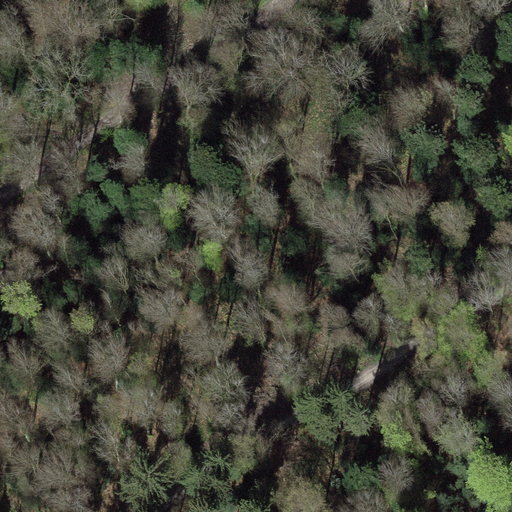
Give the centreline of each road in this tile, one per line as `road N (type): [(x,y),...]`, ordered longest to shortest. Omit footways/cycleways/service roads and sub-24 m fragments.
road 1 (track): [(151,511),(220,456),(511,283)]
road 2 (track): [(294,0),(237,45),(0,194)]
